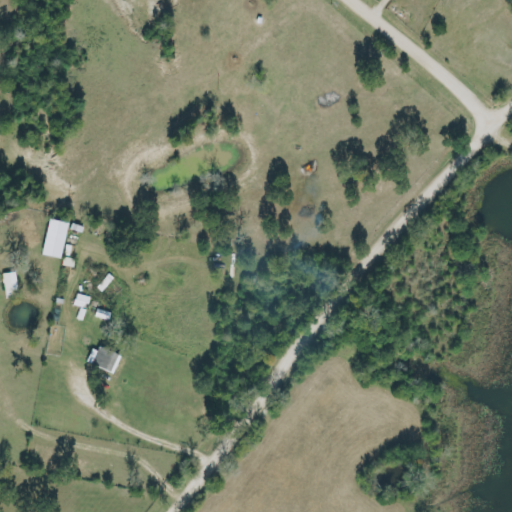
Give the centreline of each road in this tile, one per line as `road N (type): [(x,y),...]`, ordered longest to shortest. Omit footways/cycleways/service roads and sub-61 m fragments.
road 1 (residential): [(181,511),(382,253),(511,117)]
road 2 (residential): [(504,125),(360,0)]
